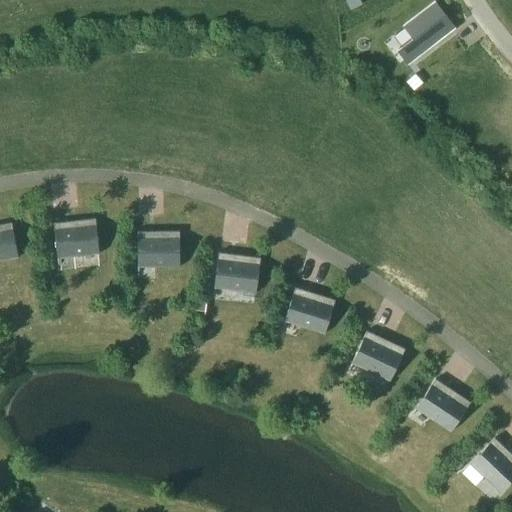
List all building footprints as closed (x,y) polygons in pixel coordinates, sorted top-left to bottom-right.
[(403,67),(457,29),(436,1),(403,26),(412,38),(392,54),(403,67)] [(415,73),(406,81),(414,90),(423,82),(415,73)] [(99,253),(96,218),(54,223),(58,266),(60,266),(58,254),(98,250),(98,254),(99,253)] [(18,257),(12,222),(0,224),(0,256),(17,254),(17,257),(18,257)] [(180,266),(180,231),(137,231),(138,275),(139,275),(139,263),(179,262),(179,266),(180,266)] [(256,293),(260,257),(219,252),(213,295),(214,295),(216,284),(255,289),(255,293),(256,293)] [(324,334),(335,300),(295,287),(282,328),(283,329),(287,317),(324,329),(323,333),(324,334)] [(390,381),(405,348),(367,331),(348,370),(349,371),(355,360),(390,377),(389,380),(390,381)] [(450,432),(470,402),(435,379),(411,415),(412,415),(419,406),(452,428),(449,431),(450,432)] [(500,492),(511,480),(511,454),(494,437),(464,469),(465,470),(473,461),(502,489),(499,491),(500,492)]
